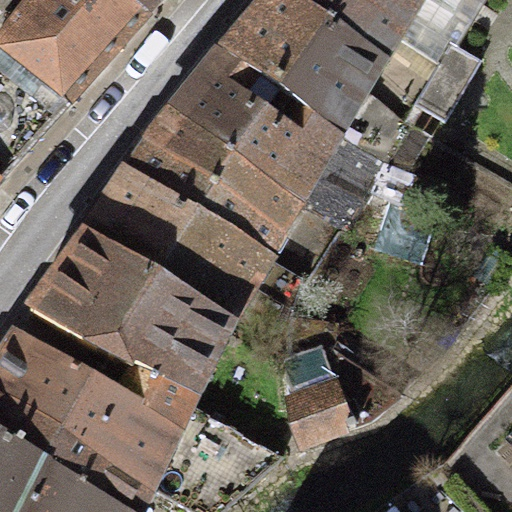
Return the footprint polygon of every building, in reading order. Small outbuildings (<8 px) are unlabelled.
[(26,0),(0,33),(0,177),(145,16),(125,0),(26,0)] [(159,0),(125,0),(145,16),(159,0)] [(290,0),(267,0),(222,54),(340,139),(383,66),(290,0)] [(290,0),(383,66),(398,41),(437,67),(481,0),(290,0)] [(453,47),(418,107),(445,124),(481,63),(453,47)] [(174,113),(299,205),(339,230),(381,165),(340,139),(222,54),(174,113)] [(299,205),(174,113),(150,143),(284,234),(299,205)] [(128,174),(269,259),(284,234),(150,143),(128,174)] [(85,238),(232,324),(269,259),(128,174),(85,238)] [(85,238),(30,314),(79,348),(128,371),(195,396),(232,324),(85,238)] [(17,335),(0,359),(0,396),(151,490),(189,511),(222,511),(281,459),(190,406),(195,396),(128,371),(118,391),(17,335)] [(287,367),(281,459),(295,451),(370,423),(400,398),(329,351),(323,361),(287,367)] [(0,434),(55,472),(120,511),(140,511),(151,490),(0,396),(0,434)] [(0,511),(30,511),(55,472),(0,434),(0,511)] [(120,511),(55,472),(30,511),(120,511)]
